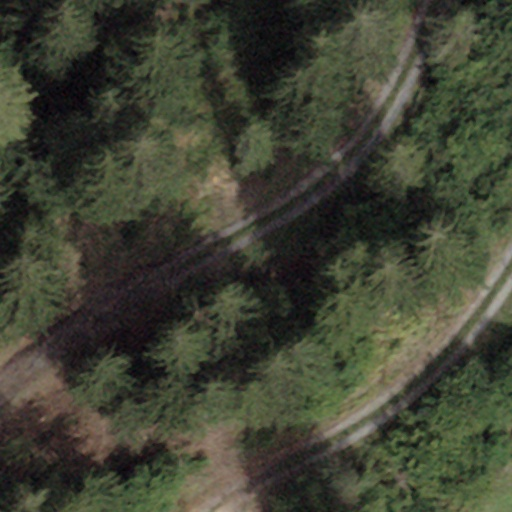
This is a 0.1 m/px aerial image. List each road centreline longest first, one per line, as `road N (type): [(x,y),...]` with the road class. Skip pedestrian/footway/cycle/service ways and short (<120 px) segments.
road 1 (track): [(0,385),(77,305),(154,265),(266,227),(363,153),(411,68),(437,0)]
road 2 (track): [(511,261),(446,358),(231,511)]
